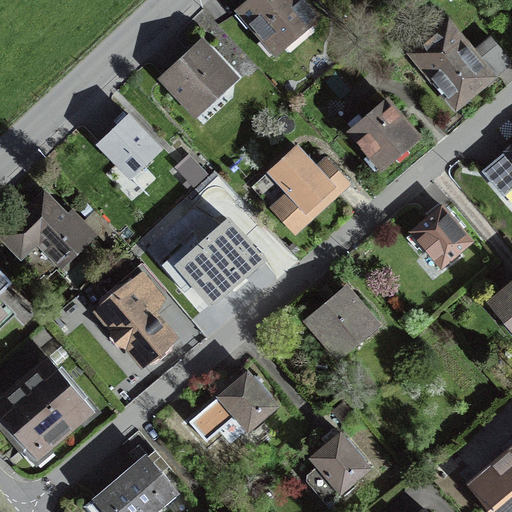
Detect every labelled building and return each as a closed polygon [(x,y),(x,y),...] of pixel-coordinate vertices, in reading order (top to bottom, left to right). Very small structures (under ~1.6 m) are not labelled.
[(317,18),(301,0),(251,0),(240,10),(277,53),(317,18)] [(463,42),(448,24),(414,52),(456,104),(491,76),(477,59),(483,55),(498,70),(510,60),(492,38),(478,49),(468,38),(463,42)] [(231,75),(216,59),(202,45),(165,79),(194,109),(231,75)] [(418,137),(387,100),(351,130),(371,154),(372,153),(383,166),(418,137)] [(162,149),(146,132),(128,114),(97,143),(130,178),(162,149)] [(333,187),(296,146),(270,170),(289,192),(279,201),(296,220),(333,187)] [(511,146),(508,150),(508,151),(484,171),(504,194),(511,186),(511,146)] [(189,155),(178,166),(195,184),(206,174),(189,155)] [(68,218),(44,193),(1,236),(21,256),(38,239),(46,247),(44,249),(60,265),(62,263),(63,265),(89,239),(81,231),(85,226),(73,213),(68,218)] [(86,203),(79,210),(88,219),(95,212),(86,203)] [(471,240),(442,205),(412,231),(441,266),(471,240)] [(177,265),(211,304),(263,258),(228,219),(177,265)] [(161,296),(142,273),(98,309),(143,363),(174,338),(148,307),(161,296)] [(511,285),(493,302),(511,324),(511,285)] [(0,292),(0,318),(6,313),(2,309),(7,304),(24,323),(34,313),(17,294),(13,297),(4,288),(0,292)] [(376,324),(345,288),(308,319),(323,336),(329,332),(344,351),(376,324)] [(90,406),(51,361),(0,403),(0,412),(34,453),(90,406)] [(253,377),(248,371),(246,372),(242,367),(230,377),(234,382),(218,395),(248,429),(277,405),(269,396),(270,395),(254,376),(253,377)] [(337,435),(334,431),(323,439),(326,443),(311,457),(340,491),(369,467),(362,458),(363,457),(347,438),(346,439),(340,432),(337,435)] [(511,511),(511,448),(470,484),(493,511),(511,511)] [(153,462),(147,454),(95,498),(96,499),(87,506),(92,511),(151,511),(165,500),(167,503),(175,495),(174,493),(177,490),(170,482),(171,481),(154,461),(153,462)]
